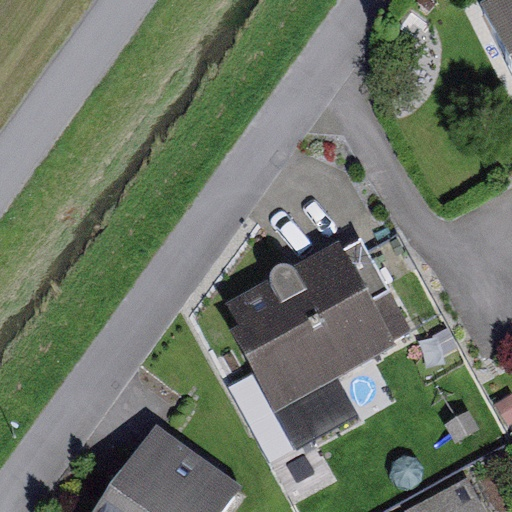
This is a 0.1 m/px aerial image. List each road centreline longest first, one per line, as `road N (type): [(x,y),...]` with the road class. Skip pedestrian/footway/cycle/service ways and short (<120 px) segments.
road 1 (unclassified): [(0,511),(381,0)]
road 2 (unclassified): [(0,184),(133,0)]
